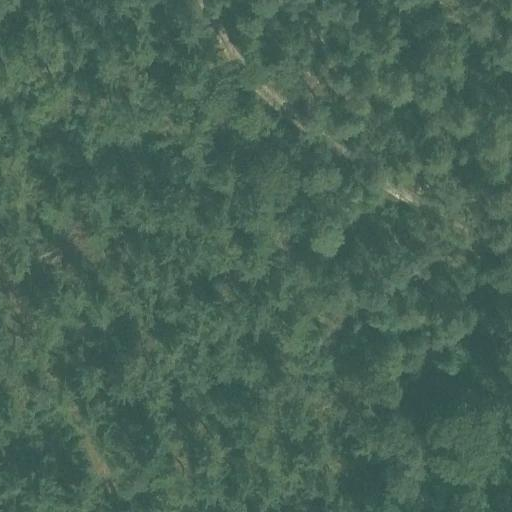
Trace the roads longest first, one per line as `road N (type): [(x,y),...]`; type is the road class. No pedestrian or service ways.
road 1 (track): [(511,253),(420,211),(247,78),(205,0)]
road 2 (track): [(118,511),(0,269)]
